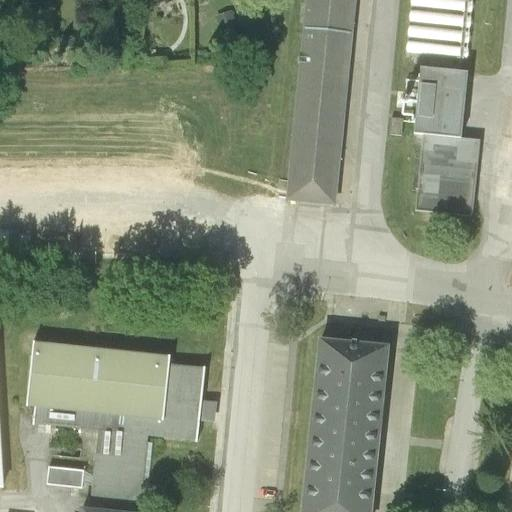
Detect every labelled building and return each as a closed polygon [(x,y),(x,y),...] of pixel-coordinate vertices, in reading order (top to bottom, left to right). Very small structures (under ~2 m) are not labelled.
[(352,0),(300,0),(281,207),(333,212),(352,0)] [(233,9),(216,15),(222,32),(238,26),(233,9)] [(466,75),(417,71),(412,124),(412,134),(421,135),(461,139),(466,75)] [(0,166),(187,162),(186,114),(0,118),(0,166)] [(473,209),(479,141),(461,139),(421,135),(414,211),(472,216),(473,209)] [(375,511),(388,340),(312,334),(298,511),(375,511)] [(171,360),(33,347),(26,416),(36,417),(34,430),(94,436),(86,511),(144,511),(152,443),(199,448),(207,374),(170,371),(171,360)]
